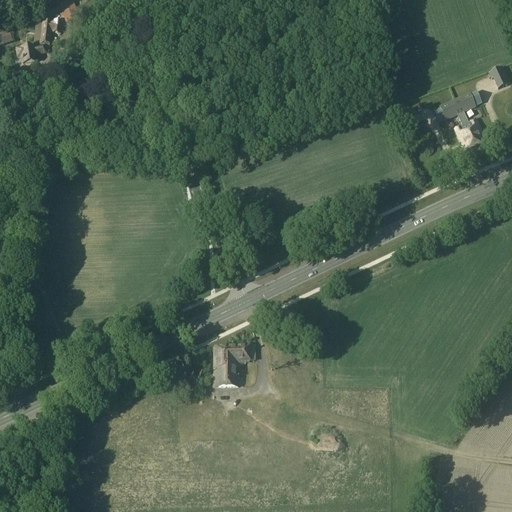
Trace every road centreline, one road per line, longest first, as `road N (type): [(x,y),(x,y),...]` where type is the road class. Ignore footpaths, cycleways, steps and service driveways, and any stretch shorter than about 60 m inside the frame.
road 1 (primary): [(246,303),(511,179)]
road 2 (primary): [(0,419),(246,303)]
road 3 (track): [(264,394),(437,448),(511,457)]
road 4 (tertiary): [(246,303),(167,141)]
road 5 (unclassified): [(167,141),(0,97)]
road 6 (tertiary): [(167,141),(102,0)]
road 7 (track): [(27,511),(25,407),(0,380)]
